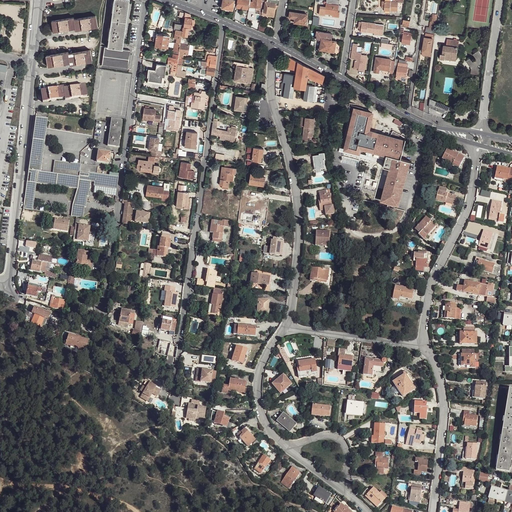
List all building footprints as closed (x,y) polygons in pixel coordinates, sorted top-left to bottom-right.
[(113,8),(112,20),(125,21),(128,0),(114,0),(114,4),(113,4),(113,8)] [(223,0),(222,8),(232,10),(234,0),(233,0),(223,0)] [(237,0),(236,7),(248,8),(249,0),(237,0)] [(250,0),(249,7),(256,8),(256,11),(260,12),(261,8),(261,1),(264,1),(263,0),(250,0)] [(264,9),(264,12),(269,13),(269,16),(274,17),(275,5),(279,5),(279,0),(267,0),(267,2),(265,1),(264,9)] [(320,6),(319,13),(325,13),(332,15),(332,16),(339,17),(339,11),(338,11),(338,9),(340,9),(341,7),(341,6),(338,5),(339,0),(336,0),(326,0),(326,7),(320,6)] [(382,4),(382,7),(385,7),(384,10),(398,11),(398,3),(403,3),(403,0),(393,0),(393,2),(391,2),(385,2),(385,1),(382,1),(382,4)] [(152,1),(151,4),(163,9),(164,6),(152,1)] [(182,31),(182,36),(187,36),(188,32),(189,28),(190,28),(191,19),(191,18),(190,18),(190,14),(185,12),(184,18),(185,18),(183,27),(182,31)] [(290,12),(289,18),(294,18),(294,23),(296,23),(306,24),(307,14),(290,12)] [(75,29),(82,28),(82,29),(91,28),(91,26),(97,25),(96,16),(74,19),(75,27),(75,29)] [(52,21),(53,31),(60,30),(60,31),(69,29),(69,28),(75,27),(74,19),(74,17),(52,21)] [(110,31),(108,47),(121,49),(125,21),(112,20),(110,28),(109,31),(110,31)] [(360,25),(359,28),(360,28),(362,28),(361,31),(375,32),(376,24),(371,23),(368,23),(368,24),(362,23),(363,22),(360,21),(360,25)] [(403,34),(402,43),(406,44),(410,44),(412,33),(403,32),(404,29),(401,28),(401,33),(403,34)] [(321,40),(319,50),(334,52),(336,41),(331,40),(333,34),(316,30),(315,35),(316,36),(316,39),(321,40)] [(425,33),(422,52),(431,53),(434,34),(425,33)] [(156,41),(155,46),(168,48),(169,43),(170,38),(170,36),(157,34),(156,38),(156,41)] [(441,54),(440,59),(445,60),(445,59),(456,60),(458,47),(459,40),(447,39),(447,45),(444,45),(442,54),(441,54)] [(172,50),(172,53),(173,54),(179,54),(179,53),(180,43),(176,43),(174,42),(174,50),(172,50)] [(180,43),(179,53),(183,54),(188,54),(189,45),(180,43)] [(353,43),(351,59),(353,59),(356,59),(355,67),(359,68),(358,70),(365,71),(367,55),(361,55),(362,52),(357,52),(358,44),(353,43)] [(105,47),(102,65),(128,68),(130,50),(123,49),(121,49),(108,47),(105,47)] [(70,63),(76,62),(77,64),(86,62),(86,61),(92,60),(90,50),(69,54),(70,62),(70,63)] [(471,68),(471,74),(479,75),(480,69),(478,69),(479,65),(480,65),(482,55),(478,50),(473,54),(477,59),(473,61),(471,58),(466,61),(471,68)] [(46,56),(48,65),(54,64),(55,65),(64,64),(64,63),(70,62),(69,54),(68,52),(46,56)] [(173,61),(172,65),(175,66),(175,61),(178,62),(178,58),(179,54),(173,54),(172,57),(169,57),(168,60),(173,61)] [(208,57),(206,66),(208,66),(216,68),(216,62),(217,56),(210,55),(208,56),(208,57)] [(285,73),(283,82),(286,82),(283,97),(292,98),(294,87),(305,89),(304,100),(313,101),(315,86),(306,84),(307,76),(323,83),(325,76),(290,57),(288,68),(297,70),(296,75),(285,73)] [(376,57),(374,72),(379,73),(379,71),(380,69),(390,71),(389,73),(393,73),(394,70),(395,61),(391,61),(391,59),(376,57)] [(398,63),(396,79),(400,79),(401,76),(406,77),(408,64),(407,64),(401,63),(398,63)] [(148,78),(148,80),(162,83),(162,77),(165,77),(166,65),(156,64),(156,70),(155,71),(150,71),(149,78),(148,78)] [(178,64),(176,76),(185,77),(186,71),(182,71),(182,65),(178,64)] [(237,65),(234,79),(239,80),(240,77),(247,79),(251,80),(253,68),(249,67),(237,65)] [(208,66),(206,74),(215,76),(216,68),(208,66)] [(148,78),(149,78),(150,71),(155,71),(156,70),(148,69),(147,78),(148,78)] [(65,98),(65,99),(71,97),(71,99),(80,97),(80,96),(87,95),(85,85),(63,89),(64,96),(65,98)] [(41,91),(42,100),(49,99),(49,100),(58,99),(58,98),(64,96),(63,89),(63,87),(41,91)] [(193,91),(191,107),(204,109),(205,103),(206,97),(207,97),(208,91),(200,90),(199,92),(193,91)] [(235,105),(234,110),(248,111),(249,106),(247,103),(248,97),(245,97),(236,96),(236,98),(236,101),(235,105)] [(430,99),(429,107),(447,115),(450,108),(430,99)] [(344,149),(366,155),(368,150),(386,154),(383,166),(390,168),(382,200),(399,204),(409,160),(400,157),(405,136),(392,130),(389,136),(368,131),(372,113),(367,112),(367,110),(363,109),(363,108),(346,103),(344,108),(353,111),(344,149)] [(145,108),(143,120),(147,120),(148,119),(154,120),(154,121),(160,122),(161,116),(155,115),(156,110),(145,108)] [(167,125),(166,129),(178,131),(181,110),(176,109),(176,111),(168,110),(167,118),(167,119),(170,119),(169,126),(167,125)] [(301,117),(300,126),(304,126),(303,140),(307,141),(308,137),(312,137),(314,118),(301,117)] [(33,140),(27,184),(30,184),(30,185),(36,186),(36,182),(77,189),(81,164),(80,164),(54,161),(53,173),(40,172),(47,119),(36,118),(33,140)] [(108,138),(107,146),(119,147),(122,120),(111,119),(110,126),(111,126),(110,130),(109,135),(110,135),(109,138),(108,138)] [(213,120),(211,134),(223,136),(229,137),(229,138),(234,138),(235,139),(235,136),(236,129),(231,128),(231,132),(216,129),(217,123),(216,123),(216,121),(213,120)] [(422,132),(415,129),(412,134),(419,138),(422,132)] [(187,131),(185,146),(188,147),(196,148),(197,140),(198,133),(187,131)] [(151,150),(150,155),(161,157),(161,152),(157,151),(159,138),(150,137),(148,150),(151,150)] [(254,147),(252,161),(257,162),(258,156),(262,157),(264,149),(254,147)] [(98,150),(96,162),(109,164),(109,161),(111,161),(111,157),(110,157),(111,152),(98,150)] [(447,150),(442,159),(453,165),(453,164),(459,167),(464,158),(454,152),(454,154),(447,150)] [(314,162),(315,168),(316,168),(316,171),(321,171),(325,170),(325,167),(323,159),(325,159),(324,153),(319,153),(320,155),(313,156),(314,160),(315,160),(315,162),(314,162)] [(141,164),(140,170),(159,173),(160,166),(154,165),(155,157),(149,156),(148,161),(138,160),(138,164),(141,164)] [(181,162),(179,177),(190,179),(191,170),(190,170),(191,163),(181,162)] [(72,205),(71,216),(76,217),(83,218),(84,207),(85,207),(87,196),(88,197),(90,181),(95,182),(95,186),(117,189),(118,177),(109,176),(96,174),(98,167),(81,164),(77,189),(72,205)] [(222,166),(220,185),(221,185),(222,185),(222,188),(228,189),(228,186),(229,180),(232,181),(234,174),(235,174),(236,168),(231,167),(225,167),(222,166)] [(497,166),(495,179),(507,182),(511,182),(511,167),(510,167),(510,169),(497,166)] [(251,173),(249,184),(262,186),(262,182),(264,182),(265,177),(260,176),(258,176),(258,175),(251,173)] [(27,184),(24,206),(33,207),(36,186),(30,185),(30,184),(27,184)] [(147,185),(146,195),(163,197),(162,200),(167,201),(169,191),(164,190),(164,187),(147,185)] [(95,186),(94,193),(116,196),(117,189),(95,186)] [(439,187),(436,200),(445,203),(446,201),(453,203),(454,200),(455,200),(457,196),(446,193),(447,189),(439,187)] [(319,203),(320,208),(325,207),(332,206),(330,194),(327,194),(326,190),(319,192),(320,200),(321,203),(319,203)] [(178,191),(177,207),(187,208),(188,197),(189,192),(178,191)] [(490,212),(489,217),(499,218),(499,221),(504,222),(505,215),(500,214),(502,202),(492,200),(491,208),(490,212)] [(125,203),(122,224),(130,225),(133,204),(125,203)] [(332,206),(325,207),(325,210),(326,215),(334,214),(333,206),(332,206)] [(136,212),(135,221),(148,223),(149,214),(136,212)] [(426,217),(415,230),(420,233),(418,235),(424,239),(427,235),(426,234),(435,225),(426,217)] [(55,219),(53,228),(67,231),(68,221),(55,219)] [(213,233),(212,241),(218,242),(219,239),(221,240),(223,226),(228,227),(229,221),(222,220),(222,221),(212,220),(210,232),(213,233)] [(90,225),(79,224),(77,240),(87,241),(87,234),(89,235),(90,225)] [(426,234),(427,235),(436,226),(435,225),(426,234)] [(483,230),(478,246),(488,249),(493,233),(483,230)] [(316,239),(316,245),(329,246),(330,232),(318,231),(318,240),(316,239)] [(156,256),(165,257),(166,248),(168,248),(169,248),(170,244),(170,239),(169,239),(170,236),(161,234),(161,238),(160,238),(159,247),(158,246),(157,250),(156,256)] [(264,246),(263,253),(282,256),(284,242),(272,240),(271,247),(264,246)] [(74,255),(73,262),(76,262),(76,264),(85,266),(85,269),(91,270),(94,253),(78,250),(77,256),(74,255)] [(416,261),(415,271),(424,271),(424,267),(427,268),(427,264),(428,253),(418,252),(418,254),(414,253),(414,259),(416,259),(416,261)] [(33,256),(30,270),(40,272),(40,271),(45,272),(47,263),(51,263),(52,257),(39,254),(38,257),(33,256)] [(479,260),(476,268),(492,273),(494,265),(480,261),(479,260)] [(312,268),(310,281),(317,281),(317,279),(327,281),(328,281),(329,270),(312,268)] [(197,279),(196,285),(214,288),(215,279),(216,272),(213,271),(211,271),(211,270),(207,270),(205,280),(203,280),(197,279)] [(251,273),(250,283),(265,285),(265,284),(269,284),(270,276),(256,274),(256,272),(251,272),(251,273)] [(456,291),(463,292),(465,281),(463,280),(462,286),(457,286),(456,291)] [(465,281),(463,292),(478,295),(491,298),(494,285),(488,283),(488,286),(481,284),(465,281)] [(27,289),(26,295),(37,297),(38,292),(40,293),(42,286),(34,285),(34,286),(25,284),(25,288),(27,289)] [(395,286),(393,298),(399,300),(400,297),(412,300),(414,290),(404,288),(400,287),(395,286)] [(213,305),(211,313),(217,314),(218,308),(220,308),(222,296),(221,296),(222,289),(214,288),(212,296),(211,304),(213,305)] [(51,303),(50,307),(63,309),(65,300),(55,298),(54,303),(51,303)] [(258,299),(256,313),(267,314),(267,309),(268,309),(269,300),(258,299)] [(447,313),(447,318),(460,319),(461,309),(455,308),(456,304),(446,303),(445,307),(443,307),(443,312),(447,313)] [(35,314),(31,322),(41,326),(42,323),(44,318),(47,319),(48,320),(50,313),(34,306),(31,313),(35,314)] [(76,313),(76,314),(85,315),(86,309),(78,307),(77,308),(76,313)] [(119,320),(119,322),(129,324),(132,324),(135,312),(121,309),(120,317),(119,320)] [(162,320),(160,330),(169,331),(174,332),(175,328),(176,324),(175,323),(171,323),(171,322),(162,320)] [(234,325),(233,334),(255,336),(255,327),(247,327),(247,326),(238,325),(234,325)] [(462,337),(462,344),(477,344),(477,332),(460,332),(460,337),(462,337)] [(68,334),(65,344),(71,346),(71,344),(76,346),(75,348),(85,351),(88,340),(68,334)] [(160,340),(156,353),(166,354),(176,355),(177,346),(172,346),(172,344),(170,344),(171,342),(160,340)] [(236,346),(232,360),(241,363),(243,357),(244,357),(247,349),(236,346)] [(175,365),(176,355),(166,354),(164,373),(173,374),(175,365)] [(461,366),(467,366),(470,366),(470,368),(475,368),(475,354),(461,354),(461,366)] [(339,356),(338,365),(352,367),(353,357),(345,356),(339,356)] [(299,368),(300,372),(312,370),(312,375),(318,374),(315,359),(311,360),(298,362),(299,368)] [(365,359),(363,375),(372,376),(373,371),(375,371),(383,372),(384,364),(385,364),(386,363),(387,362),(387,361),(386,360),(386,359),(385,359),(383,359),(382,360),(382,361),(365,359)] [(325,360),(325,369),(334,369),(334,360),(325,360)] [(300,372),(299,368),(297,368),(299,377),(312,375),(312,370),(300,372)] [(216,371),(197,369),(196,375),(196,381),(215,383),(216,371)] [(393,379),(406,371),(405,371),(393,379)] [(393,382),(403,397),(415,389),(412,384),(405,374),(408,373),(407,372),(406,371),(393,379),(395,381),(393,382)] [(273,384),(281,393),(291,384),(284,375),(273,384)] [(223,384),(222,390),(228,391),(228,390),(233,391),(233,389),(244,391),(246,381),(230,378),(229,386),(223,384)] [(475,393),(474,398),(485,399),(486,383),(476,382),(475,391),(475,393)] [(143,393),(140,397),(147,401),(148,401),(150,397),(152,394),(157,396),(158,394),(160,391),(155,388),(156,386),(149,383),(147,386),(143,385),(140,391),(143,393)] [(186,413),(186,418),(195,420),(196,419),(204,420),(206,407),(198,406),(199,401),(191,400),(191,405),(197,406),(196,410),(187,409),(186,413)] [(348,401),(346,413),(363,415),(364,403),(348,401)] [(415,402),(414,417),(420,417),(420,419),(426,419),(427,403),(415,402)] [(313,405),(312,415),(322,417),(322,416),(330,417),(331,407),(313,405)] [(504,423),(503,429),(511,430),(511,410),(506,409),(505,413),(506,413),(504,423)] [(217,411),(214,423),(226,427),(228,421),(222,420),(224,413),(217,411)] [(466,422),(465,425),(476,426),(478,416),(471,415),(471,412),(464,411),(463,419),(466,419),(466,422)] [(283,413),(277,421),(290,432),(296,424),(283,413)] [(375,423),(374,436),(372,436),(371,443),(383,444),(385,424),(375,423)] [(410,428),(406,445),(413,447),(415,439),(424,441),(425,435),(422,435),(423,431),(410,428)] [(244,429),(237,435),(248,447),(255,440),(249,434),(244,429)] [(500,443),(499,450),(511,451),(511,430),(503,429),(502,433),(503,433),(501,443),(500,443)] [(467,453),(466,459),(476,460),(477,444),(468,443),(467,453)] [(497,463),(496,470),(509,472),(511,456),(511,451),(499,450),(499,453),(498,463),(497,463)] [(376,453),(376,462),(377,462),(377,474),(384,475),(384,469),(388,469),(389,458),(383,458),(383,453),(376,453)] [(264,455),(258,464),(254,469),(261,474),(264,469),(268,464),(271,460),(264,455)] [(414,470),(414,474),(420,475),(421,471),(425,472),(425,467),(427,468),(428,461),(423,460),(423,459),(415,458),(415,462),(419,462),(418,471),(414,470)] [(292,467),(281,482),(289,489),(300,473),(292,467)] [(466,482),(465,485),(473,486),(473,483),(475,483),(475,471),(469,470),(469,469),(464,468),(463,477),(464,477),(464,482),(466,482)] [(488,476),(480,475),(479,483),(487,484),(488,476)] [(410,497),(410,501),(420,502),(422,486),(412,484),(410,497)] [(363,493),(366,496),(367,495),(374,487),(372,486),(369,490),(367,488),(363,493)] [(492,487),(489,498),(488,503),(493,505),(494,499),(511,503),(511,486),(510,486),(509,492),(492,487)] [(319,487),(314,496),(326,503),(331,494),(319,487)] [(374,504),(377,507),(387,496),(381,491),(379,493),(378,492),(374,487),(367,495),(375,502),(374,504)] [(367,495),(366,496),(374,504),(375,502),(367,495)] [(459,510),(458,511),(468,511),(469,507),(470,503),(460,502),(459,510)]
